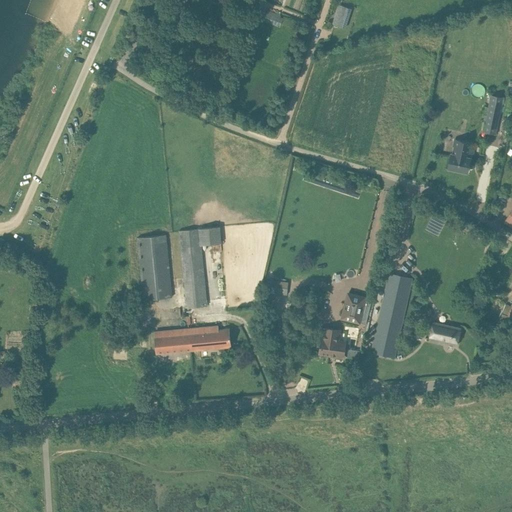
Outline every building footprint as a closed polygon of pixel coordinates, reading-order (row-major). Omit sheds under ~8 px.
[(352,9),(338,5),(332,25),(345,29),(352,9)] [(280,16),(268,11),(265,18),(273,22),(273,23),(280,26),(283,19),(280,18),(280,16)] [(502,97),(492,95),(484,131),(495,133),(502,97)] [(472,142),(455,139),(453,146),(455,146),(453,154),(451,154),(448,168),(467,172),(470,158),(468,158),(472,142)] [(200,228),(179,230),(187,308),(207,306),(201,245),(200,228)] [(135,292),(136,301),(172,297),(166,234),(138,237),(143,292),(135,292)] [(371,351),(394,357),(412,279),(389,273),(371,351)] [(288,282),(273,280),(272,287),(276,287),(275,294),(287,295),(288,282)] [(364,298),(348,294),(342,318),(358,322),(364,298)] [(506,304),(500,320),(509,323),(511,316),(511,303),(511,306),(506,304)] [(440,341),(457,345),(461,328),(433,322),(429,341),(440,344),(440,343),(440,341)] [(230,346),(229,329),(218,330),(218,326),(189,329),(190,339),(191,339),(192,350),(230,346)] [(340,330),(323,328),(320,353),(331,354),(332,353),(335,354),(335,356),(344,357),(346,342),(338,341),(340,330)] [(157,353),(192,350),(191,339),(190,339),(189,329),(155,332),(157,353)]
